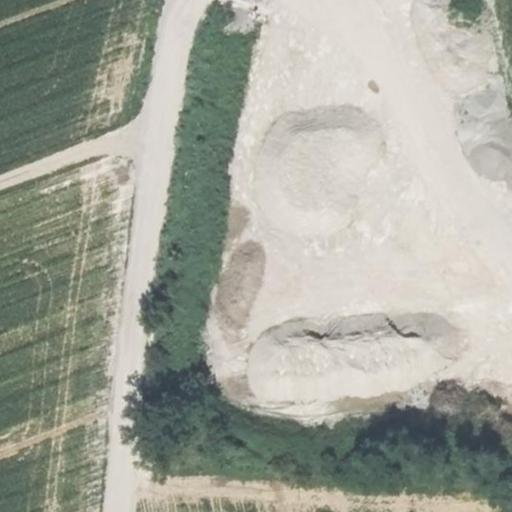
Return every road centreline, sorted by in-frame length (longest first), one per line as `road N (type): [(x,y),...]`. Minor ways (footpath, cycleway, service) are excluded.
road 1 (track): [(164,128),(116,511)]
road 2 (track): [(0,180),(164,128)]
road 3 (track): [(191,0),(164,128)]
